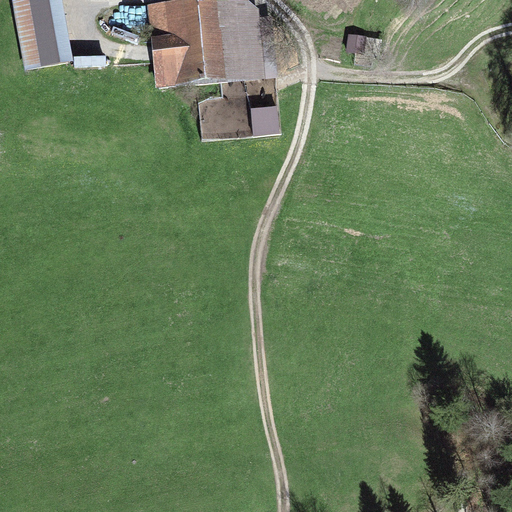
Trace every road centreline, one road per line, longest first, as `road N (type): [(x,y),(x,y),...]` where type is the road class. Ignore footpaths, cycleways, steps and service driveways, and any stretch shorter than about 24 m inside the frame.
road 1 (track): [(261,0),(304,38),(313,70),(302,137),(262,224),(252,282),(284,511)]
road 2 (track): [(313,70),(378,81),(443,76),(479,40),(511,36)]
